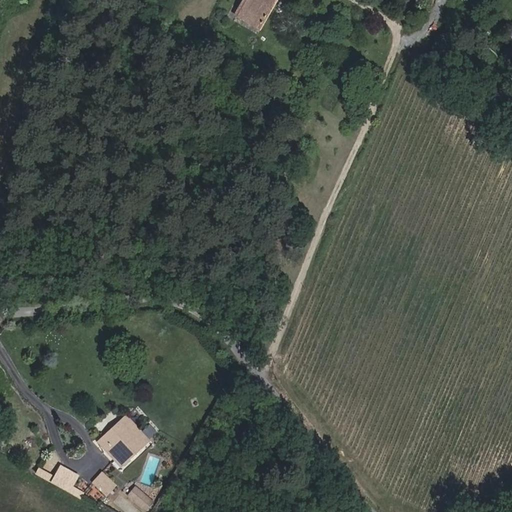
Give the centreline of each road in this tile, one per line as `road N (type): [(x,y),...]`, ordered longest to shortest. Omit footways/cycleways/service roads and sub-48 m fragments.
road 1 (residential): [(388,511),(212,322),(181,305),(0,319)]
road 2 (residential): [(44,409),(71,417),(91,445),(90,458),(75,465),(62,459),(48,427)]
